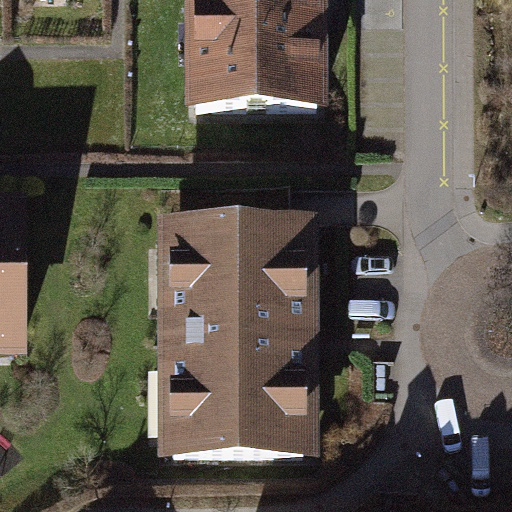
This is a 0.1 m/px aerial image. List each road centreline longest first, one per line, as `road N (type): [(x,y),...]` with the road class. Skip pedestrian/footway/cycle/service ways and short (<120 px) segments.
road 1 (residential): [(428,0),(429,168),(453,276)]
road 2 (residential): [(436,301),(435,359),(451,385),(477,404),(511,411)]
